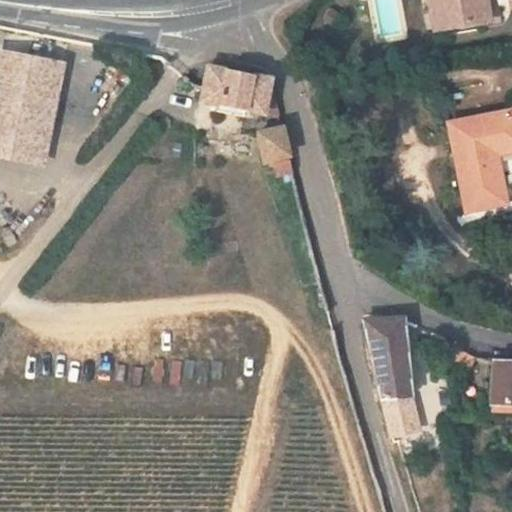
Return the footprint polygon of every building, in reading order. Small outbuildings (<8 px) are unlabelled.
[(408,0),(415,38),(469,30),(463,0),(408,0)] [(0,68),(0,95),(37,102),(42,77),(0,68)] [(185,77),(182,95),(180,111),(261,127),(250,93),(241,89),(185,77)] [(0,171),(24,176),(37,102),(0,95),(0,171)] [(450,223),(489,218),(483,169),(482,160),(511,155),(511,153),(508,126),(438,134),(450,223)] [(276,176),(262,133),(238,141),(247,167),(257,165),(262,180),(276,176)] [(511,155),(482,160),(483,169),(511,165),(511,155)] [(270,186),(281,220),(298,215),(287,180),(270,186)] [(20,233),(42,207),(25,193),(3,219),(20,233)] [(364,326),(368,357),(378,400),(422,390),(407,321),(392,319),(364,326)] [(511,374),(496,373),(495,420),(511,420),(511,374)]
